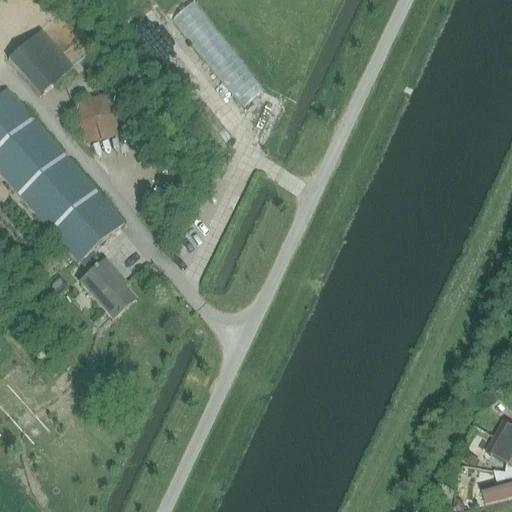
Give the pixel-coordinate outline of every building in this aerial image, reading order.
[(39,97),(86,57),(55,20),(8,61),(39,97)] [(112,322),(134,303),(116,281),(119,278),(106,263),(103,266),(92,253),(124,225),(8,91),(0,98),(0,175),(77,265),(80,263),(91,276),(80,285),(112,322)] [(491,389),(485,396),(494,406),(501,400),(491,389)] [(511,430),(508,428),(493,440),(511,450),(511,430)] [(511,476),(511,450),(493,440),(491,459),(506,468),(505,475),(511,476)] [(465,454),(461,461),(474,469),(478,463),(465,454)] [(487,488),(485,507),(511,499),(511,498),(511,476),(505,475),(494,474),(497,485),(487,488)] [(454,501),(453,510),(463,511),(464,505),(461,502),(454,501)]
